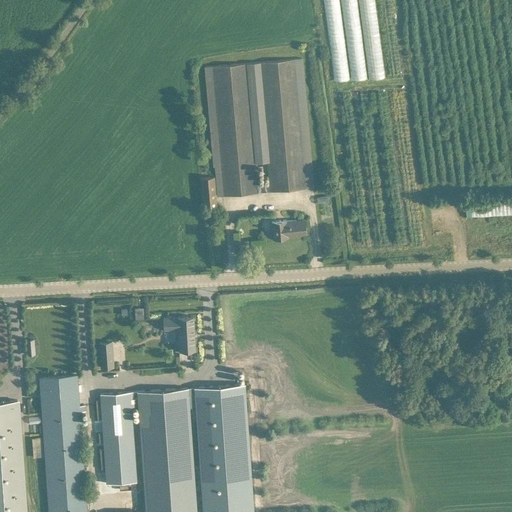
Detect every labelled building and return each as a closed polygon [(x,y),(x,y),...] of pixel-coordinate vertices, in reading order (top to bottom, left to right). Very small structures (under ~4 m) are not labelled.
[(214,71),(226,200),(310,192),(298,65),(266,68),(276,177),(260,179),(250,68),(214,71)] [(214,181),(199,182),(201,210),(216,209),(214,181)] [(477,217),(511,215),(511,204),(476,207),(477,217)] [(264,238),(304,236),(303,216),(263,218),(264,238)] [(145,308),(135,309),(135,320),(145,319),(145,308)] [(195,313),(162,315),(163,330),(178,329),(179,351),(196,350),(195,313)] [(111,340),(98,341),(100,367),(113,367),(111,340)] [(86,511),(78,373),(42,375),(50,511),(86,511)] [(256,511),(247,381),(99,392),(101,423),(139,421),(145,511),(256,511)] [(0,401),(0,511),(26,511),(19,400),(0,401)]
